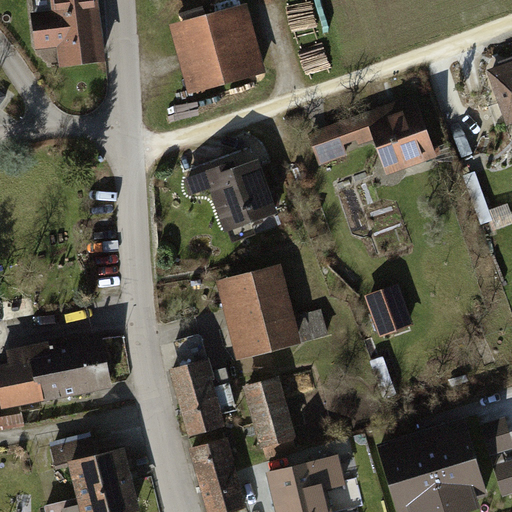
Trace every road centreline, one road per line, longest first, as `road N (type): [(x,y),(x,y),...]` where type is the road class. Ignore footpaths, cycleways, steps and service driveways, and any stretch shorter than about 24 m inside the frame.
road 1 (track): [(511,24),(136,154)]
road 2 (residential): [(186,511),(148,366),(134,122)]
road 3 (residential): [(134,122),(126,0)]
